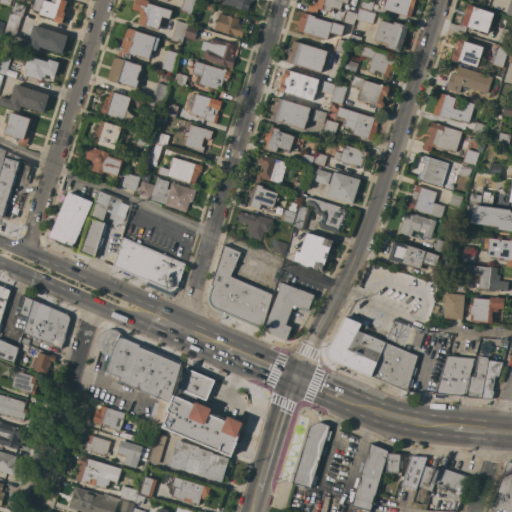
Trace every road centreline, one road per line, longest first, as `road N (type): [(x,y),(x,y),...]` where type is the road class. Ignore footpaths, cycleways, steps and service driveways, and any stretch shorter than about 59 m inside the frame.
road 1 (tertiary): [(441,0),(373,220),(297,380),(255,511)]
road 2 (residential): [(284,0),(184,331)]
road 3 (residential): [(107,0),(25,252)]
road 4 (residential): [(100,305),(35,511)]
road 5 (secondary): [(154,319),(127,294),(0,241)]
road 6 (secondary): [(0,262),(120,313),(154,319)]
road 7 (residential): [(511,391),(473,511)]
